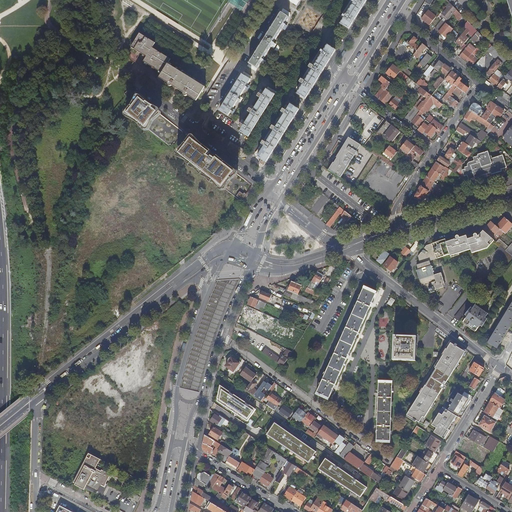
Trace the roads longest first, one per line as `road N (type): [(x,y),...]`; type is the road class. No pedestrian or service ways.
road 1 (motorway): [(389,0),(246,231),(204,319),(158,511)]
road 2 (motorway): [(168,511),(198,373),(235,271),(399,0)]
road 3 (residential): [(388,459),(219,334)]
road 4 (secondary): [(37,395),(193,277)]
road 5 (residential): [(346,0),(243,165)]
road 6 (residential): [(372,268),(500,366)]
road 7 (secondary): [(208,292),(177,391),(171,441)]
road 8 (residential): [(279,0),(197,128)]
road 9 (secondary): [(278,201),(351,84)]
road 10 (secondary): [(341,76),(272,186)]
road 11 (unknown): [(183,267),(167,234),(151,226),(86,250)]
